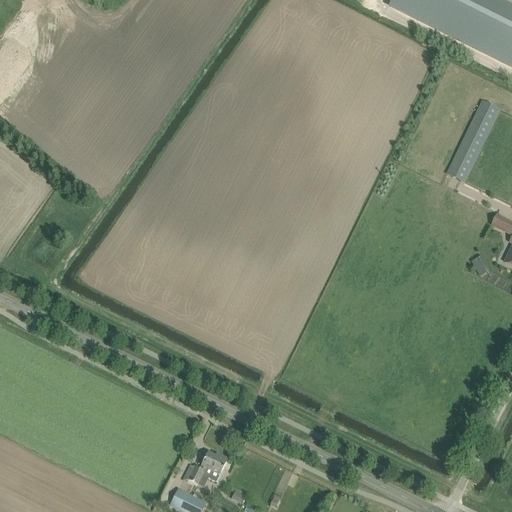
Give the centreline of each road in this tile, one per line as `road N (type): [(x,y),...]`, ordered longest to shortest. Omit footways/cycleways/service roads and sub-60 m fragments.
road 1 (tertiary): [(431,511),(0,297)]
road 2 (unclassified): [(450,511),(511,393)]
